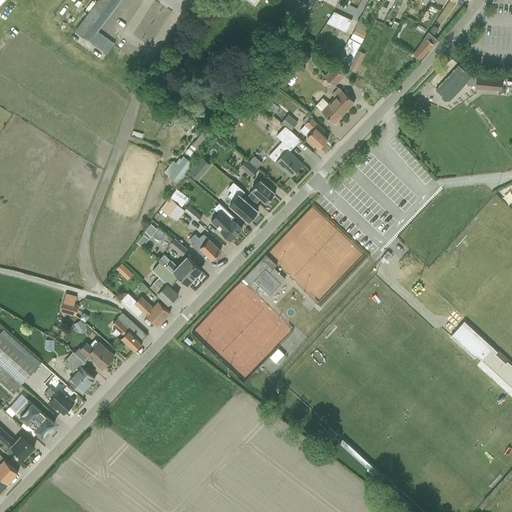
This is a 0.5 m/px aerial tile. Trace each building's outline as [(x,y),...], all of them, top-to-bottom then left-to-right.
[(51,0),(47,6),(54,12),(61,3),(56,0),(51,0)] [(120,0),(97,0),(74,31),(89,40),(88,41),(107,54),(114,43),(97,31),(120,0)] [(333,11),(326,23),(334,26),(339,14),(333,11)] [(339,14),(334,26),(340,29),(345,17),(339,14)] [(345,17),(340,29),(345,32),(351,20),(345,17)] [(423,33),(426,29),(418,24),(415,28),(423,33)] [(429,31),(433,35),(438,29),(434,25),(429,31)] [(363,39),(366,33),(356,28),(353,34),(363,39)] [(287,44),(294,50),(303,39),(296,33),(287,44)] [(360,45),(363,39),(353,34),(350,40),(360,45)] [(419,59),(433,45),(424,37),(413,53),(413,54),(419,59)] [(354,57),(360,45),(350,40),(349,39),(342,51),(354,57)] [(290,50),(285,46),(277,57),(281,60),(284,57),(285,58),(286,56),(285,56),(290,50)] [(356,70),(364,54),(357,50),(349,67),(356,70)] [(471,77),(458,65),(435,90),(442,97),(441,98),(444,101),(449,101),(465,83),(471,77)] [(333,66),(324,76),(334,85),(343,75),(333,66)] [(502,77),(476,75),(476,77),(475,86),(475,89),(501,91),(502,77)] [(476,77),(471,77),(465,83),(467,85),(475,86),(476,77)] [(258,99),(269,84),(261,78),(246,98),(251,101),(254,103),(257,99),(258,99)] [(315,105),(327,116),(334,123),(354,103),(341,90),(340,90),(337,88),(331,94),(334,97),(328,104),(322,98),(315,105)] [(251,101),(246,98),(242,104),(247,108),(251,101)] [(279,108),(270,100),(263,108),(272,115),(279,108)] [(290,130),(297,122),(287,115),(281,122),(286,126),(290,130)] [(305,124),(300,129),(311,141),(318,148),(327,139),(322,134),(324,131),(317,124),(308,115),(306,117),(302,121),(305,124)] [(203,128),(185,152),(189,155),(188,157),(190,158),(203,141),(207,144),(211,139),(207,136),(213,129),(208,125),(204,129),(203,128)] [(290,130),(286,126),(277,136),(281,140),(290,149),(300,139),(290,130)] [(275,162),(283,170),(290,177),(303,164),(287,149),(275,162)] [(168,177),(178,184),(194,164),(181,155),(175,163),(173,160),(164,172),(169,176),(168,177)] [(245,159),(239,166),(252,176),(258,169),(245,159)] [(275,193),(259,180),(251,189),(252,190),(248,195),(256,202),(260,197),(266,202),(275,193)] [(244,191),(233,182),(227,188),(231,192),(228,195),(233,200),(229,204),(248,221),(250,218),(252,220),(257,214),(255,212),(257,210),(240,196),(244,191)] [(173,193),(161,209),(173,218),(176,221),(184,210),(181,207),(184,202),(173,193)] [(188,205),(184,210),(193,218),(197,222),(201,216),(188,205)] [(223,207),(210,220),(221,231),(230,240),(241,228),(234,222),(232,219),(234,217),(223,207)] [(194,234),(190,239),(193,242),(191,244),(204,257),(206,254),(212,259),(220,250),(205,235),(201,239),(194,234)] [(174,238),(169,243),(182,254),(186,249),(174,238)] [(243,278),(250,285),(254,281),(269,295),(280,283),(269,273),(273,269),(276,265),(265,255),(262,258),(243,278)] [(171,260),(165,266),(174,275),(176,272),(188,284),(201,270),(187,256),(178,266),(171,260)] [(111,265),(121,276),(128,270),(118,259),(111,265)] [(159,277),(154,282),(150,287),(161,297),(168,304),(178,294),(170,287),(176,280),(159,263),(152,270),(159,277)] [(127,293),(121,300),(130,308),(131,310),(135,305),(134,303),(136,301),(127,293)] [(134,303),(134,304),(157,326),(170,313),(158,301),(152,307),(141,296),(134,303)] [(64,303),(61,311),(74,315),(76,306),(64,303)] [(123,335),(121,338),(134,350),(142,342),(141,341),(147,335),(122,312),(116,318),(117,319),(111,324),(123,335)] [(80,320),(74,324),(79,333),(86,329),(80,320)] [(497,352),(464,321),(450,336),(479,362),(477,364),(511,396),(511,362),(498,350),(497,352)] [(0,366),(20,385),(40,362),(3,329),(0,332),(0,366)] [(187,337),(184,340),(189,345),(192,342),(187,337)] [(78,348),(74,353),(84,362),(89,357),(102,369),(114,356),(95,339),(90,345),(86,342),(80,349),(78,348)] [(44,350),(54,350),(54,340),(45,340),(44,350)] [(272,344),(262,354),(270,361),(279,351),(272,344)] [(67,379),(82,392),(83,392),(82,392),(94,379),(81,367),(84,362),(74,353),(73,352),(62,363),(73,373),(67,379)] [(20,385),(0,366),(0,377),(15,391),(20,385)] [(57,407),(63,413),(73,402),(68,397),(73,392),(66,386),(62,390),(60,388),(55,394),(49,388),(43,395),(49,400),(47,403),(55,410),(57,407)] [(11,417),(15,413),(42,437),(54,423),(21,394),(5,411),(11,417)] [(0,440),(9,449),(11,447),(24,458),(34,448),(20,435),(15,440),(0,425),(0,440)] [(0,477),(7,483),(18,472),(0,455),(0,477)]
